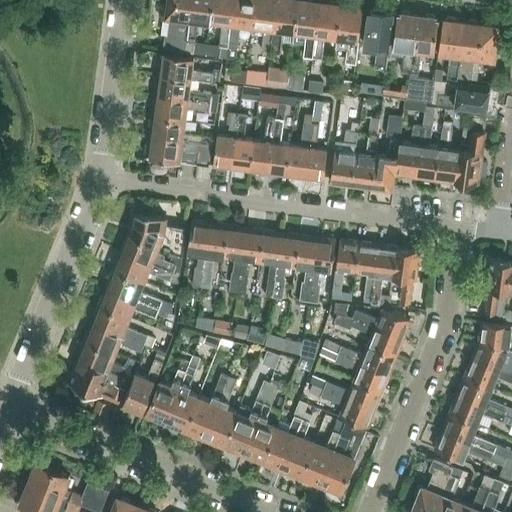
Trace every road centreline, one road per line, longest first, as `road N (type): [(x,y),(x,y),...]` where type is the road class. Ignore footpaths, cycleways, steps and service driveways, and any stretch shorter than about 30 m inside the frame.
road 1 (residential): [(458,226),(101,177)]
road 2 (residential): [(370,511),(437,353),(458,226)]
road 3 (residential): [(269,511),(9,406)]
road 4 (residential): [(9,406),(101,177)]
road 5 (residential): [(101,177),(125,0)]
